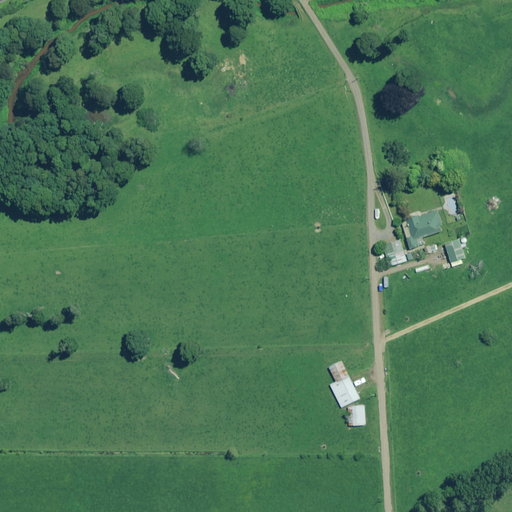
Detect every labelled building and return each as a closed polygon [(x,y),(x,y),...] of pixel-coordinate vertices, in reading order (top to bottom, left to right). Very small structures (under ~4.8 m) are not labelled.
[(444,231),(438,211),(402,221),(407,238),(411,249),(426,244),(423,237),(444,231)] [(404,250),(401,240),(383,246),(386,256),(388,263),(391,262),(393,266),(408,261),(404,250)] [(465,258),(462,249),(467,247),(466,243),(461,245),(460,240),(446,244),(452,262),(465,258)] [(433,253),(432,251),(437,250),(435,244),(426,246),(428,252),(430,251),(430,254),(433,253)] [(337,382),(349,376),(342,361),(329,367),(337,382)] [(351,381),(349,376),(337,382),(331,385),(342,408),(360,399),(351,381)] [(366,425),(365,405),(353,406),(348,406),(349,426),(366,425)]
